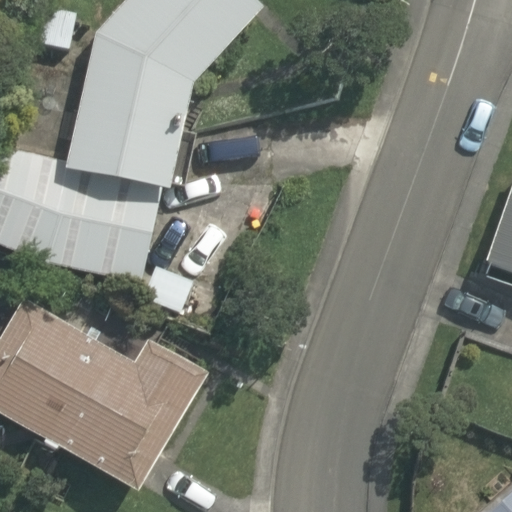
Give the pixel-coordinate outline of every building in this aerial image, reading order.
[(201,89),(270,16),(252,0),(137,0),(98,41),(74,166),(72,174),(177,196),(201,89)] [(72,56),(80,20),(35,9),(27,45),(72,56)] [(145,289),(168,188),(74,166),(2,149),(0,155),(0,247),(51,268),(145,289)] [(511,212),(484,280),(511,291),(511,212)] [(147,501),(217,382),(154,345),(139,368),(29,303),(0,351),(0,415),(51,445),(49,448),(64,456),(66,453),(147,501)] [(511,511),(511,500),(494,511),(511,511)]
